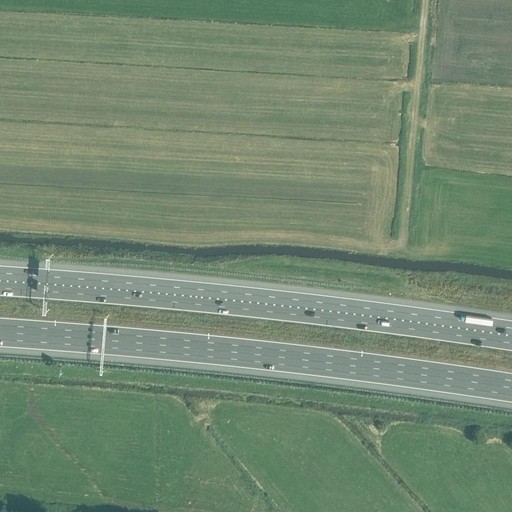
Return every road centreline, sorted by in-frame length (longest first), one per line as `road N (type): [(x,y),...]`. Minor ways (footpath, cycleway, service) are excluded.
road 1 (motorway): [(511,334),(0,279)]
road 2 (motorway): [(0,331),(511,386)]
road 3 (track): [(402,238),(425,0)]
